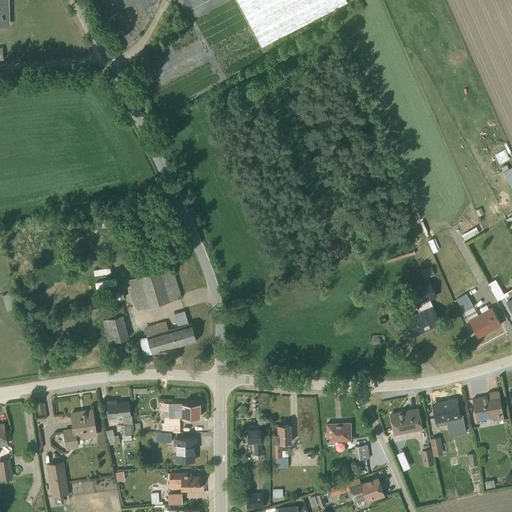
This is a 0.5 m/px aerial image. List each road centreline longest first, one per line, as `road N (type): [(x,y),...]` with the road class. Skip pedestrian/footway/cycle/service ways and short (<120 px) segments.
road 1 (unclassified): [(220,377),(209,274),(72,0)]
road 2 (unclassified): [(220,377),(139,372),(0,392)]
road 3 (unclassified): [(511,359),(421,382),(364,386)]
road 4 (unclassified): [(364,386),(220,377)]
road 5 (residential): [(221,511),(220,377)]
road 6 (unclassified): [(412,511),(364,386)]
